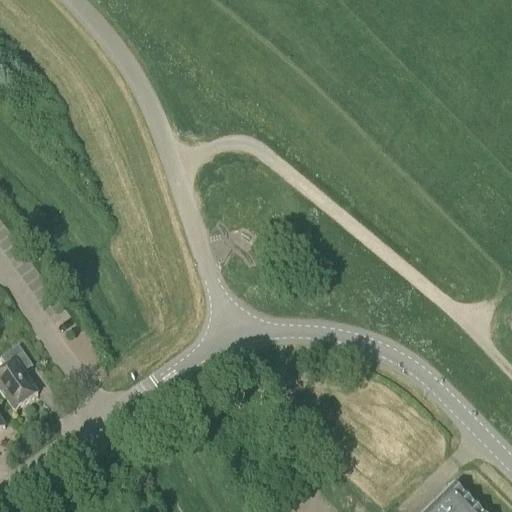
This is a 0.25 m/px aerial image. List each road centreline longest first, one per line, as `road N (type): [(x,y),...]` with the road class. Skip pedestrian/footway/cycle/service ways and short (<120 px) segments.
road 1 (track): [(511,372),(268,161),(243,146),(172,166)]
road 2 (unclassified): [(230,338),(156,120),(125,66),(70,0)]
road 3 (unclassified): [(511,468),(422,377),(372,345),(298,330),(230,338)]
road 4 (residential): [(143,393),(0,494)]
